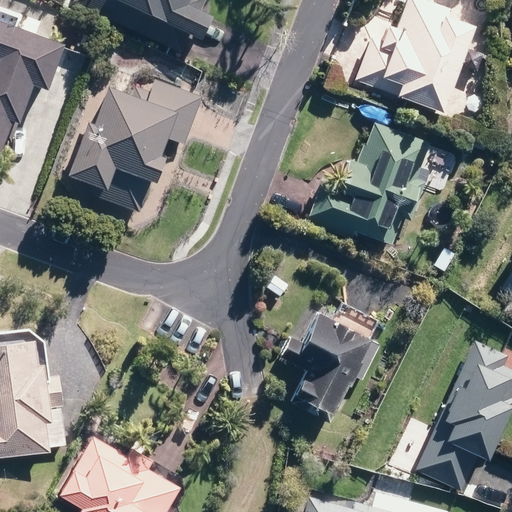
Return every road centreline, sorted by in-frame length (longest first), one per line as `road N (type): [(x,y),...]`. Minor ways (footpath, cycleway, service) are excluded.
road 1 (residential): [(216,267),(317,0)]
road 2 (residential): [(0,224),(150,279),(190,280),(216,267)]
